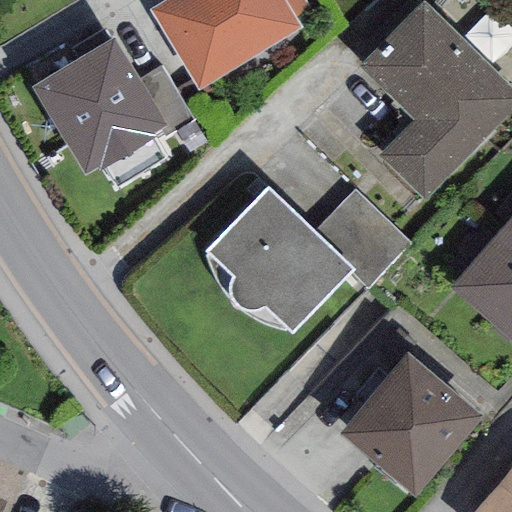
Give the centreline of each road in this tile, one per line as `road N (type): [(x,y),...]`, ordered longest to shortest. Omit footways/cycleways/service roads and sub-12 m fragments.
road 1 (secondary): [(0,193),(67,301),(198,462)]
road 2 (residential): [(0,439),(96,476),(198,462)]
